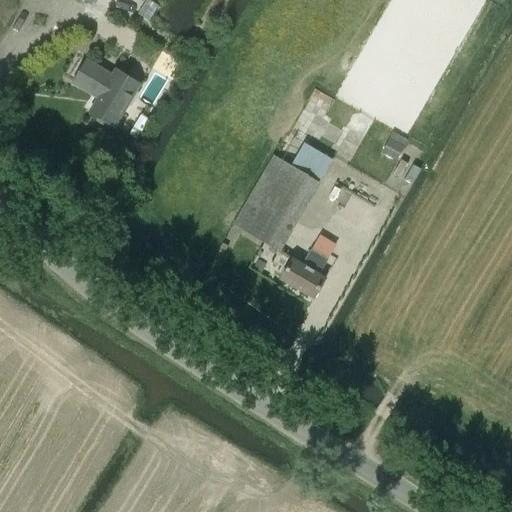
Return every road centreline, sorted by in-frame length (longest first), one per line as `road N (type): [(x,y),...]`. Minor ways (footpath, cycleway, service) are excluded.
road 1 (tertiary): [(435,511),(105,298),(0,205)]
road 2 (track): [(511,398),(444,360),(410,368),(350,463)]
